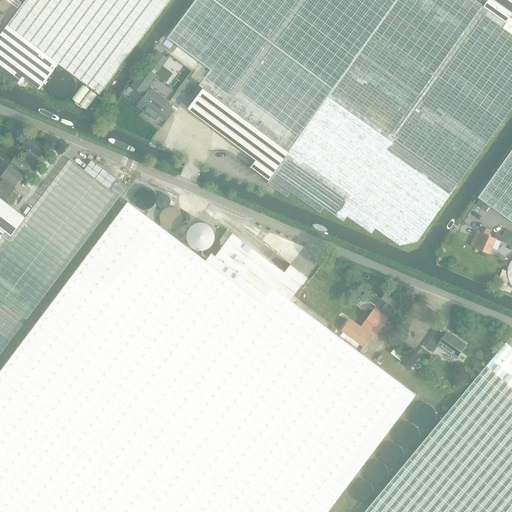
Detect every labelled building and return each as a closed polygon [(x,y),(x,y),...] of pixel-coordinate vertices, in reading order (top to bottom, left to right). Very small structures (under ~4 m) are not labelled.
[(25,0),(7,26),(59,64),(99,95),(137,44),(166,5),(170,0),(25,0)] [(195,0),(171,33),(168,38),(211,70),(200,85),(203,88),(289,152),(397,0),(195,0)] [(268,182),(267,183),(287,198),(290,192),(320,213),(323,208),(343,222),(347,216),(371,234),(374,229),(399,246),(416,243),(485,145),(511,106),(511,35),(503,29),(507,23),(483,7),(473,0),(397,0),(289,152),(269,181),(268,182)] [(511,0),(488,0),(483,7),(507,23),(503,29),(511,35),(511,0)] [(7,26),(0,34),(0,69),(20,85),(25,79),(39,90),(59,64),(7,26)] [(158,51),(148,65),(153,69),(163,55),(158,51)] [(145,66),(130,86),(144,96),(151,87),(149,86),(157,75),(145,66)] [(75,87),(75,84),(74,82),(72,79),(71,77),(69,76),(66,74),(64,73),(61,73),(59,73),(56,74),(53,76),(51,78),(49,80),(49,82),(48,85),(48,88),(48,91),(49,93),(50,95),(52,97),(55,99),(57,100),(59,101),(62,101),(64,101),(67,100),(69,98),(71,96),(73,95),(74,92),(75,90),(75,87)] [(73,99),(87,109),(97,94),(83,84),(73,99)] [(144,96),(137,107),(142,110),(155,120),(159,115),(165,119),(173,110),(167,105),(170,101),(151,87),(144,96)] [(201,91),(188,109),(256,160),(250,168),(269,181),(289,152),(203,88),(201,91)] [(17,155),(1,178),(2,179),(0,182),(0,195),(12,204),(18,195),(13,191),(44,148),(29,137),(22,147),(33,155),(27,163),(17,155)] [(511,148),(477,198),(511,222),(511,148)] [(11,236),(5,232),(0,238),(0,300),(26,320),(58,277),(126,187),(91,160),(87,165),(84,170),(69,160),(25,217),(11,236)] [(11,236),(25,217),(20,213),(0,198),(0,228),(5,232),(11,236)] [(479,200),(475,205),(486,212),(489,207),(479,200)] [(0,511),(328,511),(416,396),(290,301),(274,289),(262,304),(205,261),(128,203),(0,371),(0,511)] [(187,243),(210,251),(218,228),(195,220),(187,243)] [(496,239),(502,242),(504,238),(495,234),(493,238),(489,236),(491,231),(485,228),(483,233),(476,230),(469,246),(489,254),(496,239)] [(216,244),(222,248),(224,245),(233,233),(227,229),(216,244)] [(511,233),(507,231),(504,238),(502,242),(511,246),(511,233)] [(211,254),(205,261),(262,304),(274,289),(290,301),(307,278),(290,265),(285,273),(233,233),(224,245),(215,257),(211,254)] [(375,307),(360,327),(349,319),(341,330),(363,346),(371,335),(374,338),(402,300),(389,289),(381,300),(375,295),(369,302),(375,307)] [(0,355),(23,324),(0,306),(0,355)] [(455,358),(465,344),(457,338),(456,340),(446,333),(443,337),(436,332),(425,347),(433,352),(437,345),(455,358)] [(511,387),(511,348),(505,343),(486,366),(511,387)] [(401,361),(405,357),(395,348),(392,352),(401,361)] [(415,372),(425,359),(416,352),(406,365),(415,372)] [(511,511),(511,387),(486,366),(444,419),(412,457),(365,511),(511,511)] [(354,489),(362,511),(364,511),(369,505),(368,501),(375,491),(373,486),(384,483),(396,465),(407,461),(403,449),(416,445),(421,437),(416,421),(421,424),(433,420),(434,418),(434,417),(417,406),(411,415),(413,420),(401,424),(394,434),(397,441),(385,445),(380,453),(383,459),(371,463),(365,472),(368,480),(355,484),(356,488),(354,489)]
